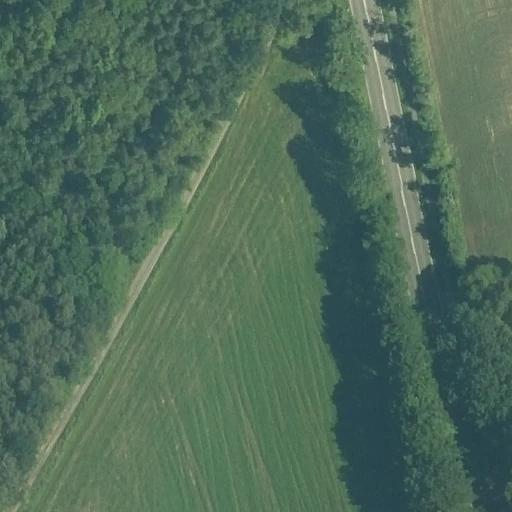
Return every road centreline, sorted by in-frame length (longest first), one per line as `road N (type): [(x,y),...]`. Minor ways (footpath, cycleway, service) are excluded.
road 1 (track): [(287,0),(9,511)]
road 2 (primary): [(473,511),(362,0)]
